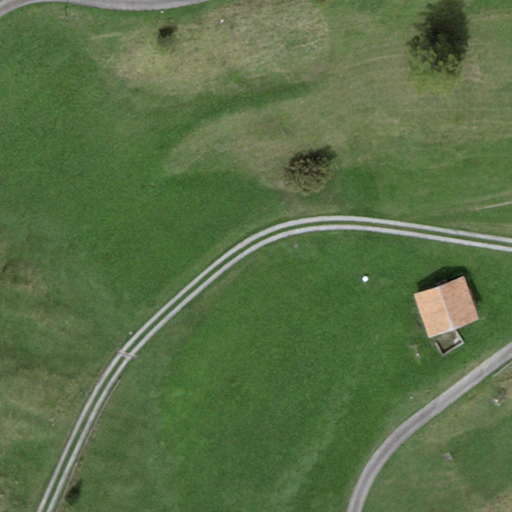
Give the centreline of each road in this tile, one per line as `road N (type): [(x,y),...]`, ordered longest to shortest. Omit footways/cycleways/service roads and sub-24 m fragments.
road 1 (track): [(511,245),(350,224),(283,233),(182,303),(109,383),(49,511)]
road 2 (track): [(353,511),(367,475),(406,428),(511,350)]
